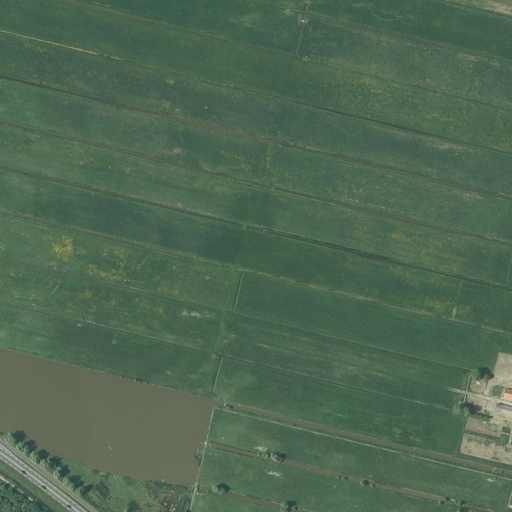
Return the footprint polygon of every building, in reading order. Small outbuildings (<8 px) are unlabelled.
[(501,377),(511,379),(511,371),(503,370),(501,377)] [(505,388),(493,386),(491,395),(503,398),(505,390),(505,388)] [(511,391),(505,390),(503,398),(503,399),(511,401),(511,391)] [(484,412),(493,414),(495,403),(486,401),(484,412)] [(511,408),(496,404),(494,412),(496,412),(505,414),(511,415),(511,408)] [(494,423),(503,425),(505,414),(496,412),(494,423)]
